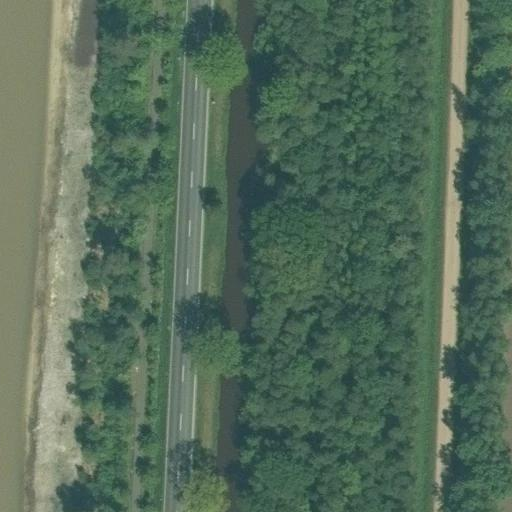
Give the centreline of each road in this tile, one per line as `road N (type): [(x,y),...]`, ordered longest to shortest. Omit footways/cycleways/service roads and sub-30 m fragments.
road 1 (tertiary): [(174,511),(198,0)]
road 2 (track): [(436,511),(457,0)]
